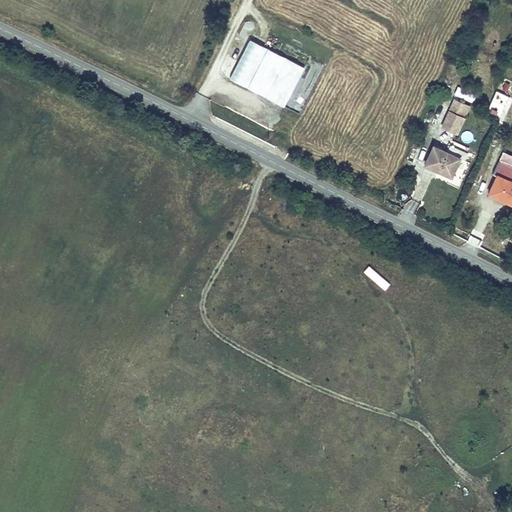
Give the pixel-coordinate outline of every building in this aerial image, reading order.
[(230,79),(285,106),(305,66),(251,38),(230,79)] [(457,86),(454,94),(472,102),(476,94),(457,86)] [(440,126),(457,133),(469,105),(453,97),(440,126)] [(423,162),(452,176),(462,154),(433,141),(423,162)] [(511,164),(499,158),(494,169),(496,170),(487,191),(511,202),(511,164)] [(369,266),(363,272),(384,291),(390,285),(369,266)]
